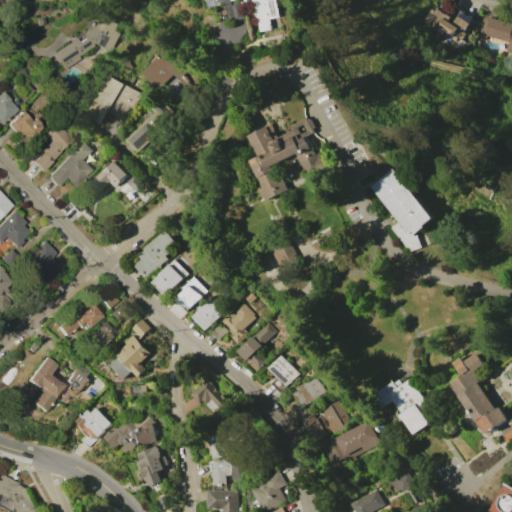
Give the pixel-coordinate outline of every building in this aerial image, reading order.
[(234,0),(235,3),(226,5),(210,9),(207,0),(234,0)] [(254,0),(261,30),(272,28),(270,18),(280,16),(276,0),(254,0)] [(229,17),(235,17),(237,18),(243,18),(241,2),(226,5),(229,17)] [(432,8),(434,10),(436,6),(451,16),(449,19),(445,17),(444,18),(452,23),(459,11),(471,19),(463,32),(465,33),(461,39),(457,37),(455,41),(450,38),(452,36),(444,31),(442,35),(434,30),(435,29),(423,21),(432,8)] [(84,38),(83,37),(88,26),(87,25),(89,22),(90,23),(93,18),(94,18),(96,15),(116,24),(113,30),(118,32),(109,51),(94,44),(72,57),(75,61),(61,70),(50,53),(74,38),(77,42),(84,38)] [(486,16),(511,22),(511,53),(504,51),(507,42),(481,34),(486,16)] [(140,73),(156,57),(150,51),(163,40),(190,67),(182,75),(189,82),(184,87),(172,74),(157,89),(140,73)] [(109,76),(140,94),(124,121),(107,112),(99,126),(85,117),(109,76)] [(0,92),(1,91),(8,99),(7,100),(16,109),(10,116),(9,115),(0,124),(0,92)] [(127,139),(155,112),(152,108),(161,99),(179,118),(153,143),(150,141),(139,151),(127,139)] [(29,120),(33,116),(42,126),(25,143),(7,124),(20,111),(29,120)] [(266,125),(267,126),(271,124),(278,137),(293,129),(291,125),(308,117),(310,120),(312,118),(316,127),(314,128),(315,131),(305,136),(311,147),(312,146),(316,154),(319,152),(321,155),(324,153),(330,165),(308,176),(296,153),(272,165),(279,179),(283,177),(288,189),(266,200),(260,189),(264,187),(251,160),(259,156),(248,135),(266,125)] [(41,152),(39,151),(48,142),(42,136),(55,123),(70,138),(58,151),(59,151),(49,161),(50,161),(41,171),(31,161),(41,152)] [(82,140),(91,150),(82,159),(92,170),(73,188),(64,178),(55,187),(45,176),(82,140)] [(112,159),(126,174),(113,187),(108,183),(100,191),(90,181),(112,159)] [(395,169),(436,216),(418,232),(422,247),(408,251),(404,240),(393,228),(400,222),(372,187),(395,169)] [(133,175),(143,184),(136,191),(126,181),(133,175)] [(0,193),(11,205),(0,216),(0,193)] [(0,222),(12,210),(24,222),(21,225),(27,232),(20,240),(21,241),(15,248),(3,236),(0,239),(0,222)] [(142,259),(138,253),(166,230),(175,242),(167,248),(170,252),(165,256),(167,259),(144,277),(135,265),(142,259)] [(289,238),(299,260),(296,261),(298,266),(285,272),(284,268),(281,269),(270,247),(289,238)] [(42,240),(53,252),(48,257),(56,265),(45,275),(26,256),(42,240)] [(0,257),(8,249),(19,259),(9,269),(0,260),(0,257)] [(174,259),(188,274),(173,288),(172,286),(164,294),(152,281),(174,259)] [(0,273),(8,284),(3,288),(5,291),(1,294),(0,292),(0,273)] [(185,290),(183,287),(194,276),(207,290),(187,311),(176,299),(185,290)] [(108,290),(116,300),(107,307),(99,298),(108,290)] [(0,294),(9,305),(0,312),(0,294)] [(199,310),(197,308),(210,295),(226,311),(205,330),(192,316),(199,310)] [(71,316),(72,317),(83,308),(81,305),(90,298),(95,304),(92,306),(100,316),(85,328),(81,322),(65,335),(58,327),(71,316)] [(119,302),(126,309),(116,319),(115,318),(114,320),(107,314),(119,302)] [(233,311),(236,314),(238,312),(236,310),(244,302),(254,313),(253,315),(256,317),(245,328),(248,331),(243,336),(244,338),(238,344),(232,337),(235,334),(230,329),(231,328),(223,320),(233,311)] [(141,318),(150,328),(140,337),(131,328),(141,318)] [(98,332),(95,329),(102,322),(104,325),(108,321),(113,326),(112,327),(117,333),(114,335),(115,336),(107,344),(101,338),(99,340),(95,335),(98,332)] [(268,322),(276,331),(257,350),(267,361),(259,369),(248,358),(247,360),(238,351),(268,322)] [(220,323),(227,331),(218,339),(211,331),(220,323)] [(118,357),(115,354),(126,344),(125,342),(132,335),(150,353),(139,363),(145,369),(138,377),(132,371),(124,379),(110,365),(118,357)] [(36,346),(30,352),(25,347),(31,341),(36,346)] [(462,375),(453,362),(461,357),(464,361),(477,352),(485,364),(474,372),(480,381),(478,383),(496,408),(499,406),(507,418),(506,420),(509,425),(511,422),(511,441),(507,445),(495,427),(485,434),(450,383),(462,375)] [(280,354),(298,373),(279,392),(270,383),(276,377),(267,367),(280,354)] [(25,380),(44,357),(54,365),(47,374),(56,382),(57,381),(62,385),(58,389),(57,389),(52,395),(53,396),(41,411),(30,403),(39,392),(25,380)] [(79,362),(90,371),(85,377),(88,380),(76,396),(68,389),(71,385),(65,380),(79,362)] [(297,390),(295,387),(302,382),(304,385),(315,377),(325,391),(302,407),(292,393),(297,390)] [(206,378),(222,395),(223,394),(226,397),(225,398),(231,404),(218,416),(202,400),(199,403),(189,393),(206,378)] [(393,381),(395,382),(399,379),(402,384),(410,378),(428,405),(420,411),(429,423),(414,434),(400,414),(402,413),(393,400),(383,407),(374,394),(393,381)] [(146,385),(146,393),(130,394),(129,385),(146,385)] [(313,413),(316,418),(324,414),(321,409),(338,400),(352,425),(334,434),(332,429),(329,431),(330,433),(315,442),(303,419),(313,413)] [(87,409),(91,413),(96,408),(111,423),(96,439),(91,435),(89,437),(76,424),(77,423),(75,421),(87,409)] [(152,424),(155,441),(143,443),(141,441),(130,451),(129,450),(126,453),(121,448),(124,445),(123,443),(121,445),(120,443),(115,448),(103,437),(115,426),(118,429),(125,421),(128,423),(142,409),(154,421),(152,424)] [(213,459),(210,442),(235,419),(238,436),(231,443),(233,455),(213,459)] [(367,420),(379,442),(354,456),(356,460),(338,470),(324,445),(367,420)] [(136,461),(140,460),(138,453),(156,446),(157,448),(158,447),(161,453),(159,454),(160,456),(163,455),(167,464),(162,466),(164,469),(158,471),(162,482),(151,486),(148,477),(143,478),(136,461)] [(244,459),(246,479),(233,480),(232,474),(225,475),(226,484),(214,486),(211,462),(222,461),(221,460),(233,459),(233,460),(244,459)] [(257,488),(255,485),(279,471),(286,484),(278,488),(286,502),(267,511),(265,511),(253,491),(257,488)] [(408,471),(415,484),(402,491),(401,488),(396,491),(391,481),(408,471)] [(0,476),(1,475),(24,487),(38,511),(17,511),(12,501),(0,495),(0,476)] [(490,511),(506,483),(511,487),(511,511),(490,511)] [(356,511),(351,503),(377,489),(385,505),(371,511),(356,511)] [(236,490),(236,511),(221,511),(221,509),(207,509),(207,490),(236,490)] [(164,495),(168,507),(161,509),(157,498),(164,495)] [(422,500),(428,511),(412,511),(409,506),(422,500)]
